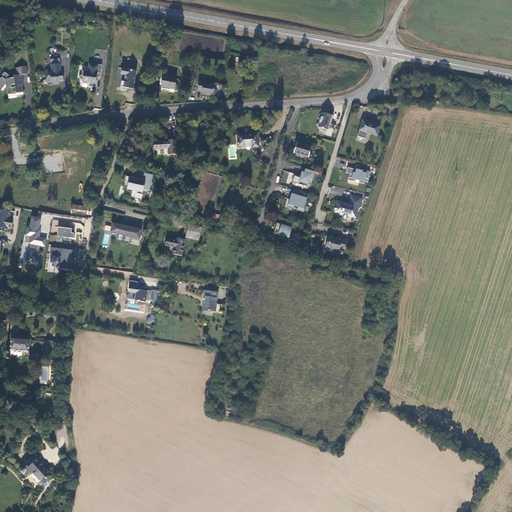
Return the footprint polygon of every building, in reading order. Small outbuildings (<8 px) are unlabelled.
[(101,76),(103,64),(90,62),(88,70),(83,69),(82,73),(81,74),(82,78),(85,80),(87,82),(90,82),(90,85),(98,86),(98,79),(96,79),(96,75),(101,76)] [(51,70),(49,72),(45,69),(42,73),(45,76),(45,77),(46,79),(48,81),(52,81),(52,83),(59,83),(59,81),(62,81),(61,71),(60,71),(60,63),(50,63),(51,70)] [(27,73),(26,65),(16,67),(17,75),(14,75),(14,76),(5,77),(7,94),(12,94),(12,92),(16,92),(16,93),(18,93),(19,93),(20,94),(21,93),(21,92),(23,92),(21,74),(27,73)] [(123,69),(122,75),(124,76),(125,78),(125,83),(122,82),(121,88),(127,89),(134,90),(135,85),(137,72),(123,69)] [(161,87),(175,89),(177,78),(163,76),(161,87)] [(214,86),(199,82),(197,90),(202,92),(201,94),(207,95),(207,93),(209,94),(210,96),(213,97),(215,96),(216,91),(213,90),(214,86)] [(317,125),(320,131),(323,129),(328,131),(330,125),(331,125),(334,116),(325,114),(323,114),(322,117),(321,117),(320,121),(320,122),(320,124),(317,125)] [(363,120),(360,130),(358,136),(365,139),(367,132),(377,136),(381,126),(363,120)] [(259,147),(258,133),(237,135),(238,147),(252,146),(252,148),(259,147)] [(176,141),(154,142),(155,149),(168,149),(168,154),(177,154),(176,141)] [(309,158),(312,148),(297,143),(294,153),(309,158)] [(356,170),(347,168),(346,173),(349,174),(348,181),(354,182),(354,179),(359,181),(359,183),(364,184),(364,182),(367,182),(370,172),(362,171),(362,172),(359,171),(359,172),(356,171),(356,170)] [(315,173),(304,170),(301,178),(294,176),(292,183),(302,186),(307,187),(310,180),(312,181),(315,173)] [(290,184),(293,173),(284,171),(281,182),(290,184)] [(151,192),(154,176),(145,175),(144,181),(139,180),(138,181),(136,181),(136,180),(127,178),(124,192),(133,194),(134,192),(138,193),(138,195),(144,196),(145,191),(151,192)] [(307,199),(292,194),(288,205),(304,209),(307,199)] [(362,198),(351,196),(350,201),(352,201),(351,204),(350,204),(343,203),(338,202),(336,206),(334,212),(335,213),(335,214),(340,215),(340,216),(345,217),(346,219),(349,220),(350,218),(352,218),(352,217),(357,218),(359,209),(360,209),(362,198)] [(92,208),(72,206),(71,213),(91,216),(92,208)] [(12,229),(13,219),(3,217),(4,215),(6,216),(7,210),(0,209),(0,230),(2,231),(2,227),(7,228),(12,229)] [(15,212),(7,210),(6,216),(4,215),(3,217),(13,219),(15,212)] [(39,229),(41,218),(31,216),(30,227),(27,226),(25,235),(26,236),(25,241),(29,242),(25,263),(41,265),(44,251),(39,250),(40,246),(45,247),(47,239),(40,237),(41,229),(39,229)] [(111,227),(110,232),(125,235),(124,237),(130,238),(130,237),(131,237),(130,243),(138,245),(142,228),(134,227),(133,228),(112,224),(111,227)] [(189,224),(188,230),(200,233),(201,227),(189,224)] [(292,228),(277,224),(274,234),(289,238),(292,228)] [(70,238),(73,238),(74,229),(58,228),(57,236),(64,237),(63,240),(70,241),(70,238)] [(343,252),(346,239),(339,237),(338,239),(335,238),(335,237),(334,235),(328,234),(326,235),(325,240),(326,242),(325,249),(328,250),(330,251),(333,252),(333,254),(337,255),(339,251),(343,252)] [(172,254),(182,256),(185,240),(176,238),(176,239),(167,237),(165,245),(174,247),(172,254)] [(76,257),(77,250),(51,248),(50,252),(52,252),(51,255),(61,256),(59,268),(73,270),(75,257),(76,257)] [(136,293),(134,300),(145,302),(145,300),(150,301),(150,300),(153,300),(154,296),(151,296),(151,291),(143,289),(143,288),(137,287),(138,282),(130,281),(128,291),(136,293)] [(214,311),(217,292),(205,290),(204,296),(205,296),(204,301),(202,301),(202,308),(208,309),(207,310),(214,311)] [(150,314),(147,320),(153,323),(156,316),(150,314)] [(11,335),(10,338),(12,339),(11,350),(28,352),(29,339),(24,339),(24,336),(11,335)] [(45,341),(45,342),(44,352),(52,353),(53,343),(53,341),(45,341)] [(49,367),(42,367),(41,383),(48,383),(49,367)] [(218,414),(232,417),(234,410),(222,407),(221,411),(219,410),(218,414)] [(34,456),(20,469),(26,477),(32,472),(44,484),(53,476),(45,467),(39,461),(34,456)]
